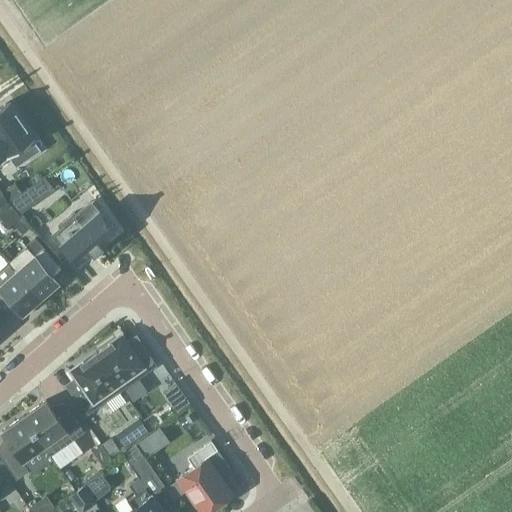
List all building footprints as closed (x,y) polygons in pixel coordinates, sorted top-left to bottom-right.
[(0,162),(8,157),(32,140),(34,139),(33,137),(32,137),(9,103),(8,101),(0,106),(0,162)] [(7,187),(1,192),(8,201),(21,192),(14,182),(7,187)] [(21,192),(8,201),(18,213),(37,200),(28,187),(21,192)] [(9,202),(0,209),(0,218),(7,227),(13,222),(20,217),(9,202)] [(60,229),(53,235),(78,264),(91,253),(92,254),(102,245),(101,244),(115,232),(106,223),(107,222),(104,218),(103,219),(97,212),(83,224),(75,213),(74,212),(57,226),(58,227),(59,227),(60,229)] [(7,262),(39,298),(57,282),(52,276),(61,268),(43,247),(35,238),(25,246),(7,262)] [(39,298),(7,262),(0,267),(0,307),(7,315),(16,308),(23,317),(36,306),(33,303),(39,298)] [(95,353),(121,390),(156,365),(137,338),(127,345),(123,339),(117,343),(114,339),(95,353)] [(67,387),(86,414),(121,390),(95,353),(77,366),(79,370),(74,374),(78,380),(67,387)] [(163,390),(177,410),(188,402),(175,382),(163,390)] [(22,416),(50,455),(84,431),(63,402),(52,409),(45,399),(22,416)] [(50,455),(22,416),(0,431),(0,432),(6,441),(0,445),(0,456),(16,479),(28,470),(21,461),(43,446),(49,455),(50,455)] [(142,423),(131,431),(137,440),(149,432),(142,423)] [(135,443),(145,458),(154,452),(143,437),(135,443)] [(229,468),(210,440),(187,456),(193,466),(178,477),(202,511),(205,511),(230,495),(217,476),(229,468)] [(107,452),(99,442),(90,449),(97,459),(107,452)] [(139,478),(152,468),(145,458),(135,443),(122,454),(139,478)] [(175,481),(166,487),(173,498),(183,492),(175,481)] [(67,496),(78,511),(85,511),(96,504),(83,485),(67,496)] [(125,511),(162,511),(145,486),(126,500),(132,507),(125,511)] [(28,506),(32,511),(46,511),(54,506),(46,494),(28,506)]
